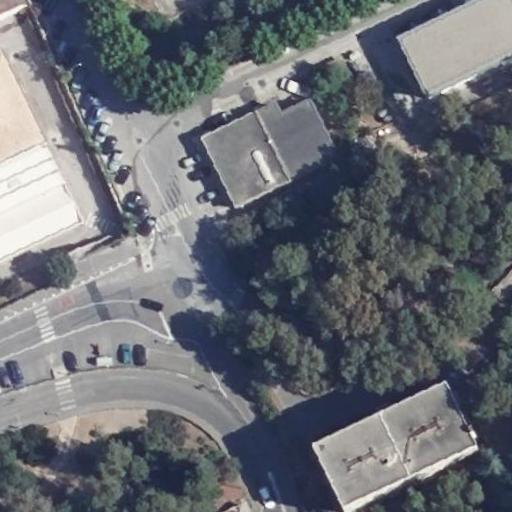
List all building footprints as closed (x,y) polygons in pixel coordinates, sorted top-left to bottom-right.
[(18,0),(0,0),(0,12),(20,3),(18,0)] [(511,0),(489,0),(399,44),(429,104),(511,63),(511,0)] [(316,69),(324,85),(349,72),(341,56),(316,69)] [(0,260),(77,223),(0,61),(0,260)] [(277,105),(201,141),(235,211),(341,160),(312,101),(282,115),(277,105)] [(449,389),(316,454),(344,511),(355,511),(480,451),(449,389)]
